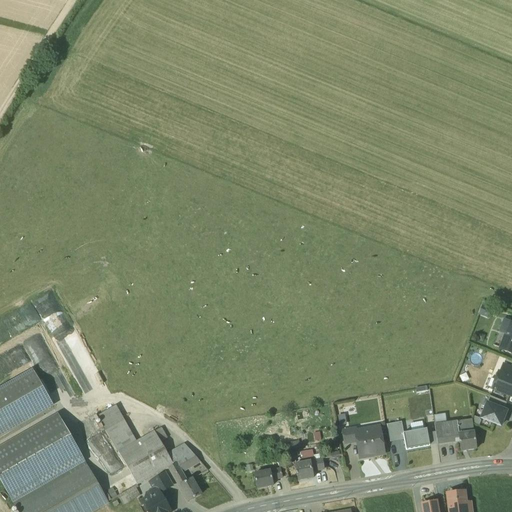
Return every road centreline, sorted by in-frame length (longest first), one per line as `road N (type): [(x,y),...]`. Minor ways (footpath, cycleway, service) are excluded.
road 1 (secondary): [(511,464),(248,509)]
road 2 (track): [(0,120),(76,0)]
